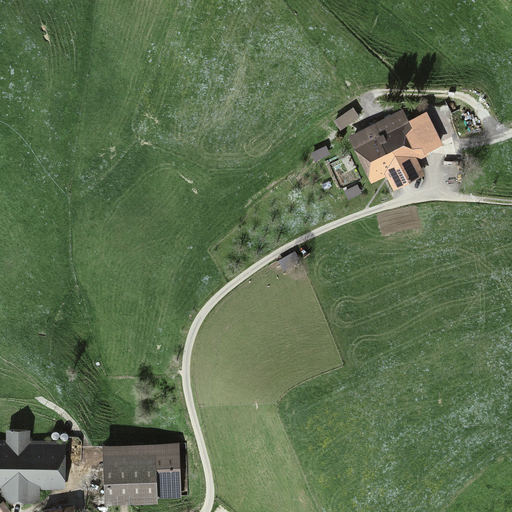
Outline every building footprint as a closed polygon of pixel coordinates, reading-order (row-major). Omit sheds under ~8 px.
[(353,107),(334,121),(341,131),(360,117),(353,107)] [(451,142),(460,137),(445,108),(436,113),(451,142)] [(386,169),(394,187),(420,174),(411,157),(431,147),(417,118),(400,126),(394,115),(354,134),(374,175),(386,169)] [(326,146),(311,153),(315,162),(330,155),(326,146)] [(341,231),(326,238),(331,247),(345,240),(341,231)] [(286,269),(300,261),(295,252),(281,260),(286,269)] [(49,449),(24,448),(24,431),(7,431),(7,448),(0,448),(0,481),(7,481),(7,501),(29,501),(30,482),(49,482),(49,449)] [(178,442),(105,447),(109,499),(181,495),(178,442)] [(0,504),(0,511),(9,511),(3,503),(0,504)]
